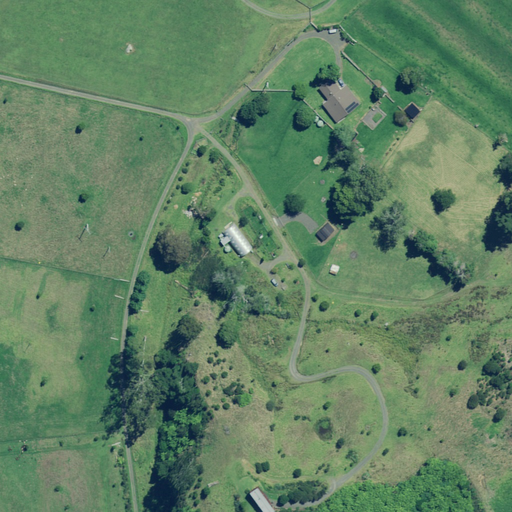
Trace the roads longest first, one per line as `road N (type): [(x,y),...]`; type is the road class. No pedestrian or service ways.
road 1 (track): [(188,131),(132,255),(122,376),(135,511)]
road 2 (track): [(333,0),(270,68),(188,131)]
road 3 (track): [(0,76),(188,131)]
